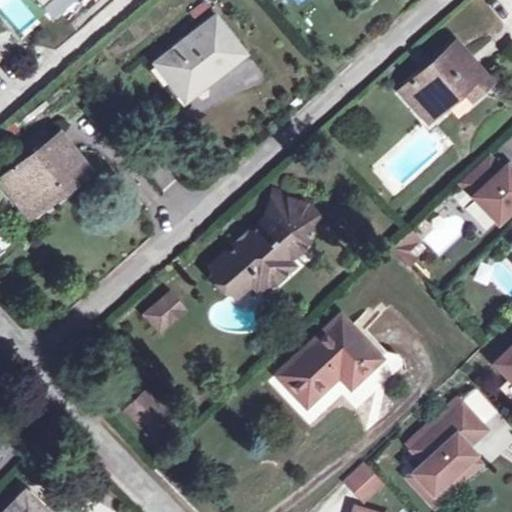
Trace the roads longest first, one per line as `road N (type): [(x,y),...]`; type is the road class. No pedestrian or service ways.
road 1 (residential): [(33,359),(437,0)]
road 2 (residential): [(161,511),(33,359)]
road 3 (residential): [(31,77),(132,0)]
